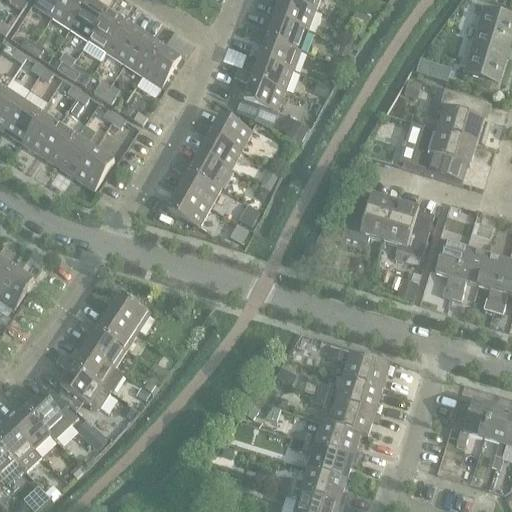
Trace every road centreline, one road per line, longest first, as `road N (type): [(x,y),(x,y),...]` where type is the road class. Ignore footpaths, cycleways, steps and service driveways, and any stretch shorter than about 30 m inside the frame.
road 1 (residential): [(441,350),(102,243)]
road 2 (residential): [(102,243),(189,109),(215,45)]
road 3 (residential): [(0,385),(66,315),(102,243)]
road 4 (residential): [(390,502),(441,350)]
road 5 (residential): [(511,207),(377,171)]
